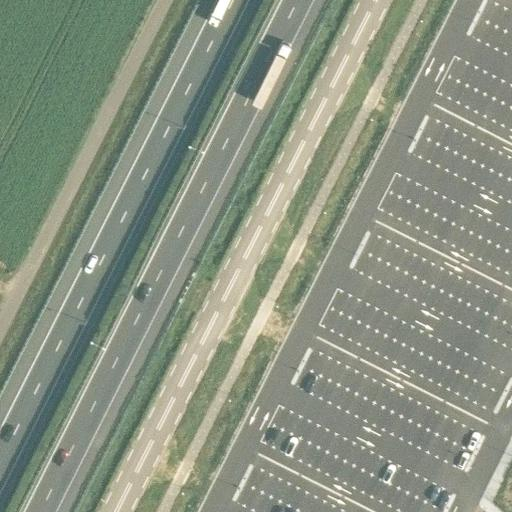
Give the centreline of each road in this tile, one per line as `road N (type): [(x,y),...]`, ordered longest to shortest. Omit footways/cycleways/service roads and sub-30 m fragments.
road 1 (tertiary): [(116,511),(374,0)]
road 2 (motorway): [(45,511),(301,0)]
road 3 (motorway): [(230,0),(0,458)]
road 4 (unclassified): [(0,305),(157,0)]
